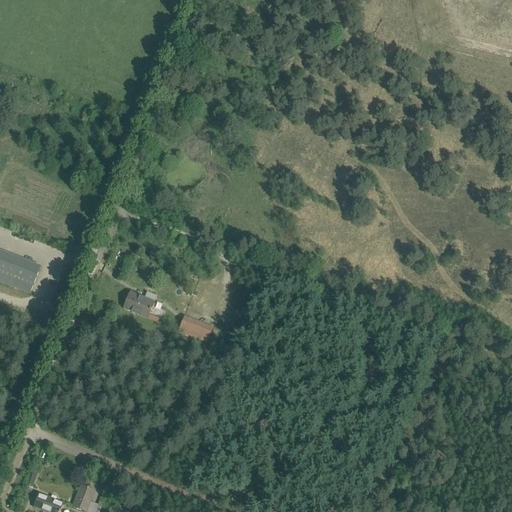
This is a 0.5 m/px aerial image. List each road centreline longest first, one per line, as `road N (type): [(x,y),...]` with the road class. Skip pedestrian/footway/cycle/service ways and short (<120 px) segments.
road 1 (unclassified): [(95,259),(198,0)]
road 2 (unclassified): [(0,505),(95,259)]
road 3 (unknown): [(27,434),(177,496)]
road 4 (track): [(511,371),(449,511)]
